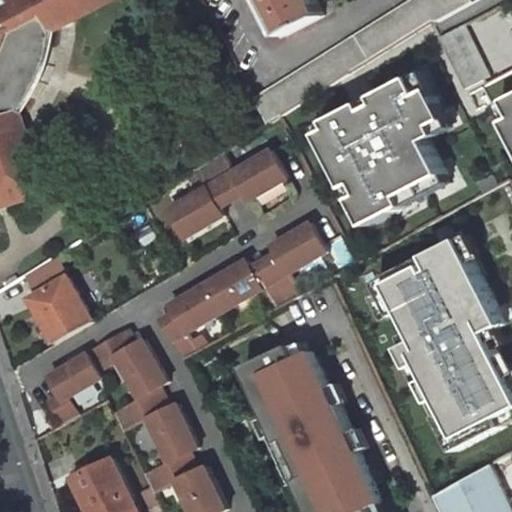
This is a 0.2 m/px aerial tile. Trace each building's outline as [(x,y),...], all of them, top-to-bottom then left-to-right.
[(0,0),(0,204),(1,207),(8,205),(50,191),(31,135),(24,115),(36,95),(44,77),(50,55),(53,32),(76,20),(114,0),(0,0)] [(474,2),(473,0),(412,0),(256,98),(271,124),(282,117),(433,20),(440,20),(474,2)] [(268,0),(287,35),(327,14),(319,0),(268,0)] [(337,129),(326,134),(353,187),(362,183),(368,195),(359,199),(373,225),(454,183),(432,141),(444,135),(439,126),(452,119),(437,89),(427,94),(418,77),(381,96),(384,104),(371,111),(367,103),(333,121),(337,129)] [(208,180),(213,189),(175,211),(191,239),(229,217),(224,210),(218,199),(244,185),(250,195),(254,203),(256,201),(290,182),(293,180),(276,153),(239,174),(227,152),(201,168),(208,180)] [(218,199),(224,210),(250,195),(244,185),(218,199)] [(151,225),(138,233),(144,243),(158,236),(151,225)] [(188,334),(264,292),(296,274),(333,254),(317,225),(277,248),(280,254),(287,265),(261,281),(254,268),(251,263),(172,307),(178,316),(185,328),(172,335),(186,359),(208,347),(202,335),(192,341),(188,334)] [(508,426),(503,418),(511,413),(511,370),(500,348),(493,333),(501,328),(509,325),(464,238),(380,281),(398,315),(408,310),(423,340),(413,345),(406,348),(459,451),(508,426)] [(261,281),(287,265),(280,254),(254,268),(261,281)] [(47,308),(55,323),(48,327),(58,344),(95,323),(70,278),(39,295),(42,301),(47,308)] [(398,315),(380,281),(371,285),(388,320),(398,315)] [(423,340),(408,310),(398,315),(413,345),(423,340)] [(165,323),(172,335),(185,328),(178,316),(165,323)] [(213,340),(232,331),(226,320),(208,329),(213,340)] [(111,341),(120,354),(141,342),(133,328),(111,341)] [(106,381),(108,380),(104,374),(121,364),(134,384),(163,368),(149,337),(141,342),(120,354),(111,341),(51,376),(61,394),(49,401),(64,426),(83,416),(74,400),(106,381)] [(378,511),(376,508),(387,503),(354,434),(358,432),(344,404),(341,406),(315,352),(300,359),(294,345),(273,355),(280,368),(253,381),(315,511),(378,511)] [(246,368),(253,381),(280,368),(273,355),(246,368)] [(152,419),(172,462),(147,474),(156,493),(181,481),(196,511),(225,511),(231,509),(211,465),(201,470),(188,476),(180,458),(193,452),(202,447),(181,403),(173,407),(163,412),(153,392),(163,386),(171,382),(163,368),(134,384),(143,398),(117,414),(126,431),(152,419)] [(153,392),(163,412),(173,407),(163,386),(153,392)] [(511,413),(503,418),(508,426),(511,424),(511,413)] [(180,458),(188,476),(201,470),(193,452),(180,458)] [(511,454),(497,463),(437,497),(443,511),(503,511),(511,507),(511,454)] [(141,511),(116,458),(75,477),(92,511),(141,511)] [(391,511),(387,503),(376,508),(378,511),(391,511)]
